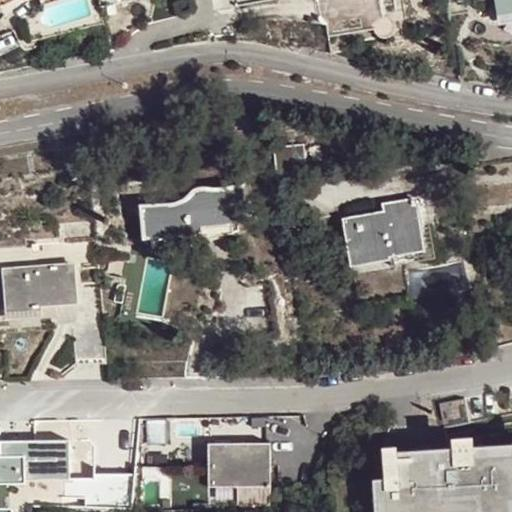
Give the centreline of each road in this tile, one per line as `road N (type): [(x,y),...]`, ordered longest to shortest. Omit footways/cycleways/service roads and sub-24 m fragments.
road 1 (residential): [(511,134),(253,93),(0,132)]
road 2 (residential): [(0,406),(399,390),(511,370)]
road 3 (unknown): [(375,193),(511,175)]
